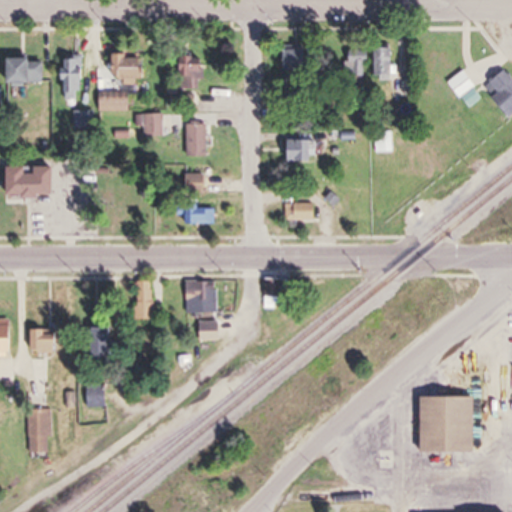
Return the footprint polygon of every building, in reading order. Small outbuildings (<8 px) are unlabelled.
[(283,48),(283,71),(311,71),(311,49),(283,48)] [(380,77),(397,77),(397,49),(380,49),(380,77)] [(374,63),(374,51),(349,51),(349,75),(369,75),(369,63),(374,63)] [(152,81),(152,56),(120,56),(121,82),(152,81)] [(185,90),(209,90),(209,57),(185,57),(185,90)] [(48,59),(13,59),(13,85),(48,85),(48,59)] [(67,101),(84,101),(84,59),(67,59),(67,101)] [(479,90),(505,120),(511,114),(511,82),(501,71),(479,90)] [(473,88),(461,72),(444,85),(457,101),(473,88)] [(396,98),(414,98),(414,79),(396,79),(396,98)] [(103,111),(134,111),(134,92),(103,92),(103,111)] [(166,115),(137,115),(137,127),(146,127),(146,138),(166,138),(166,115)] [(212,123),(190,123),(190,156),(212,156),(212,123)] [(396,153),(396,132),(379,132),(379,153),(396,153)] [(290,161),(320,161),(320,140),(290,140),(290,161)] [(10,167),(10,198),(61,198),(61,167),(10,167)] [(210,194),(210,174),(189,174),(189,194),(210,194)] [(145,183),(112,182),(111,200),(144,201),(145,183)] [(320,204),(285,204),(285,220),(320,220),(320,204)] [(215,205),(189,205),(189,224),(215,224),(215,205)] [(282,296),(299,296),(299,277),(268,277),(268,307),(282,307),(282,296)] [(139,280),(139,319),(160,319),(160,280),(139,280)] [(221,312),(221,280),(189,280),(189,312),(221,312)] [(0,348),(17,348),(16,320),(0,320),(0,348)] [(224,341),(224,322),(202,322),(202,341),(224,341)] [(95,327),(95,357),(118,357),(118,327),(95,327)] [(62,352),(62,329),(33,329),(33,352),(62,352)] [(89,386),(89,406),(110,406),(110,386),(89,386)] [(429,452),(482,452),(482,396),(429,396),(429,452)] [(31,454),(54,454),(54,409),(31,409),(31,454)]
